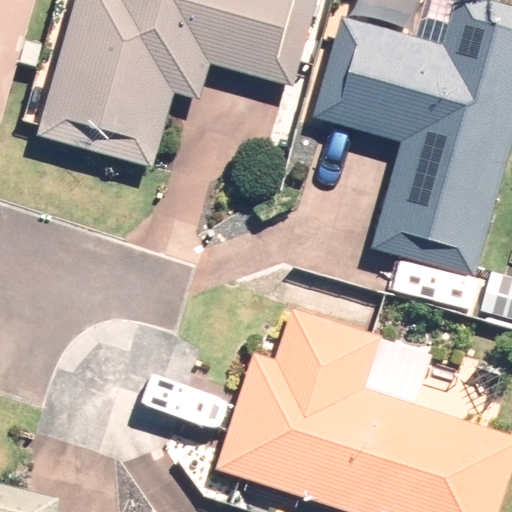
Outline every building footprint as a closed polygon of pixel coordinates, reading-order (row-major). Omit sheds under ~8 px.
[(34,0),(0,0),(0,125),(1,125),(34,0)] [(81,0),(44,143),(150,170),(168,99),(198,107),(208,72),(292,95),(317,0),(81,0)] [(402,145),(375,237),(309,218),(294,271),(397,300),(408,264),(479,284),(511,169),(511,9),(480,0),(455,0),(441,50),(364,27),(335,126),(402,145)] [(511,280),(491,273),(479,311),(511,321),(511,280)] [(255,355),(217,470),(348,511),(499,511),(511,474),(511,437),(417,407),(434,355),(293,310),(276,361),(255,355)] [(0,511),(58,511),(62,500),(0,484),(0,511)]
